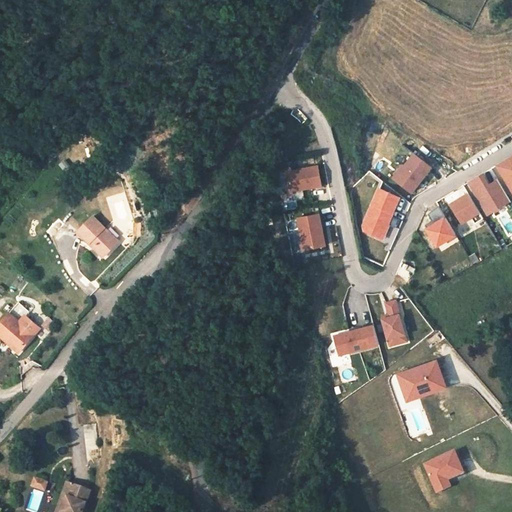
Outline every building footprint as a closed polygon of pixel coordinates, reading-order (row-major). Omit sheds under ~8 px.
[(393,177),(413,194),(436,167),(416,150),(393,177)] [(511,155),(496,165),(511,192),(511,155)] [(321,187),(317,165),(284,171),(288,193),(321,187)] [(489,216),(511,203),(511,195),(501,176),(493,181),(488,171),(471,181),(489,216)] [(361,231),(386,241),(404,195),(379,185),(361,231)] [(462,225),(484,215),(473,191),(451,201),(462,225)] [(304,251),(330,244),(322,211),(296,218),(304,251)] [(76,230),(88,240),(92,236),(107,249),(118,238),(92,213),(76,230)] [(444,217),(424,229),(435,248),(455,236),(444,217)] [(92,236),(88,240),(103,254),(107,249),(92,236)] [(388,313),(382,315),(391,347),(411,341),(399,297),(385,301),(388,313)] [(35,331),(20,318),(26,311),(30,308),(19,298),(0,318),(0,327),(8,335),(10,334),(21,345),(35,331)] [(26,311),(20,318),(35,331),(40,325),(26,311)] [(332,337),(338,357),(377,346),(371,326),(332,337)] [(395,374),(405,403),(446,389),(436,360),(395,374)] [(338,367),(342,384),(357,380),(352,363),(338,367)] [(404,407),(412,437),(430,432),(422,402),(404,407)] [(465,474),(454,451),(423,465),(436,495),(452,488),(449,481),(465,474)] [(48,491),(49,479),(34,478),(33,489),(48,491)] [(86,511),(86,484),(61,486),(62,511),(86,511)]
